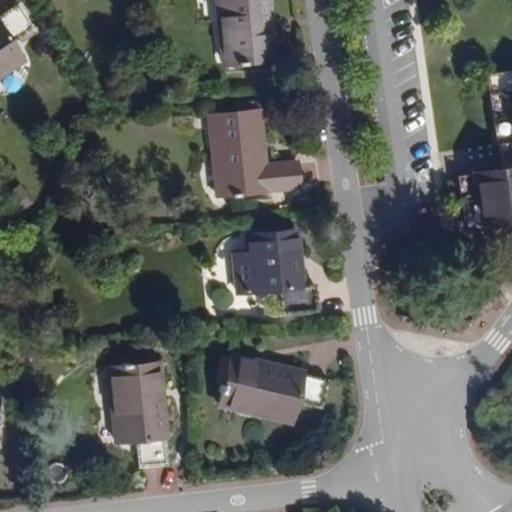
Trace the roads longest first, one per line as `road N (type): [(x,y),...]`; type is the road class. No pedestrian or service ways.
road 1 (residential): [(324,0),(366,317),(387,389),(415,442)]
road 2 (residential): [(140,511),(311,493),(349,482),(415,442)]
road 3 (residential): [(415,442),(511,323)]
